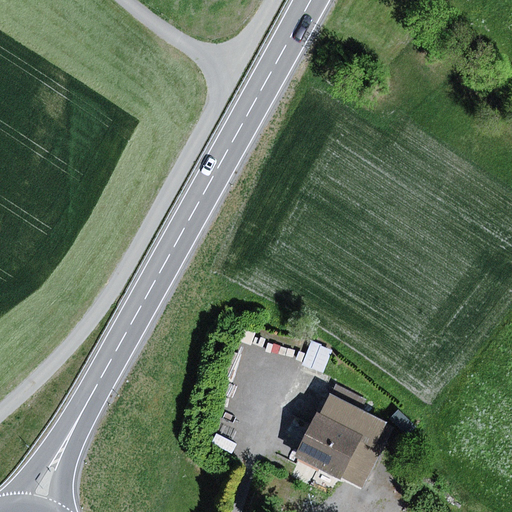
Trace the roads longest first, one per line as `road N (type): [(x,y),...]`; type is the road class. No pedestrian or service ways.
road 1 (track): [(0,411),(106,298),(273,0)]
road 2 (primary): [(75,423),(310,0)]
road 3 (track): [(231,78),(123,0)]
